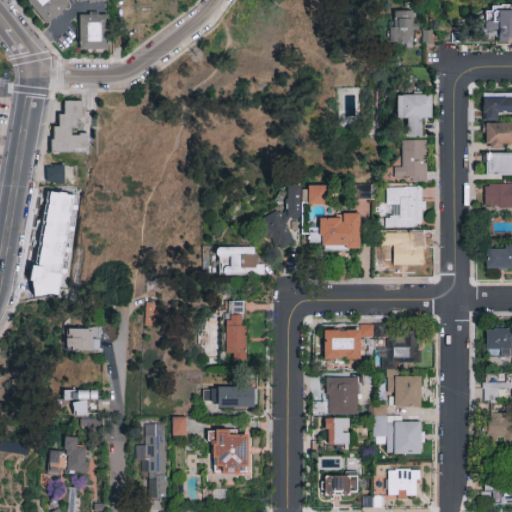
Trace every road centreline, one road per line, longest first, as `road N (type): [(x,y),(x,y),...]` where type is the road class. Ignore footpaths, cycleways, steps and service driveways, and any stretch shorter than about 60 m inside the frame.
road 1 (residential): [(455,511),(452,72)]
road 2 (tertiary): [(0,291),(34,100),(31,67),(0,14)]
road 3 (residential): [(511,298),(290,301)]
road 4 (residential): [(223,0),(197,31),(132,77),(34,80)]
road 5 (residential): [(290,511),(290,301)]
